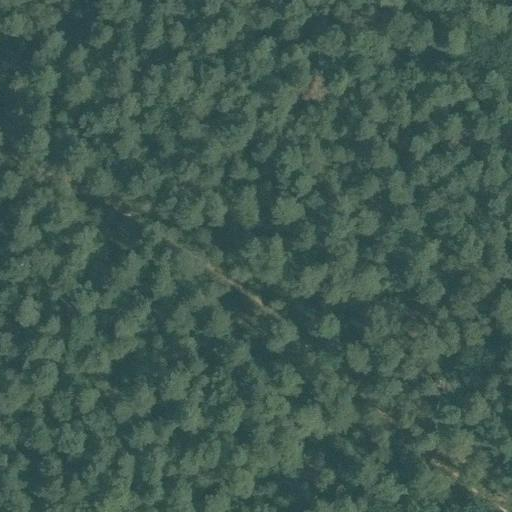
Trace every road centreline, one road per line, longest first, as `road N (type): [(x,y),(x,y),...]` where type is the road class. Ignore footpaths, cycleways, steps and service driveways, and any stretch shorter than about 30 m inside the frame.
road 1 (track): [(0,149),(189,255),(274,316),(387,428),(246,511)]
road 2 (track): [(387,428),(511,265)]
road 3 (track): [(387,428),(495,511)]
